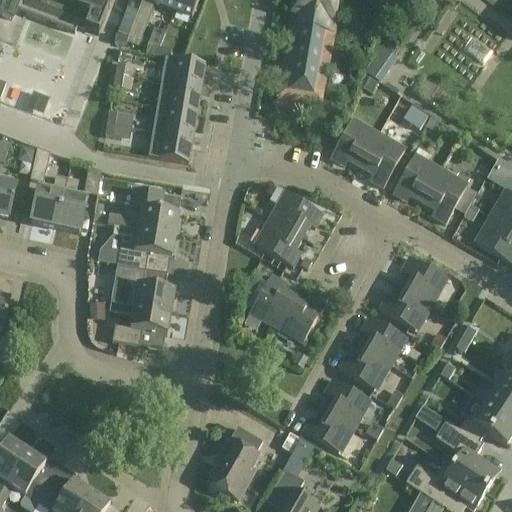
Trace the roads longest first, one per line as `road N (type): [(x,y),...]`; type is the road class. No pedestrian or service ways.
road 1 (residential): [(165,511),(20,411),(67,341)]
road 2 (residential): [(284,427),(398,228)]
road 3 (residential): [(196,392),(231,167)]
road 4 (residential): [(398,228),(313,179),(231,167)]
road 5 (residential): [(231,167),(263,0)]
road 6 (residential): [(196,392),(93,368),(75,359),(67,341)]
road 7 (residential): [(511,296),(398,228)]
road 8 (residential): [(67,341),(63,282),(47,269),(0,259)]
road 9 (residential): [(176,511),(196,392)]
